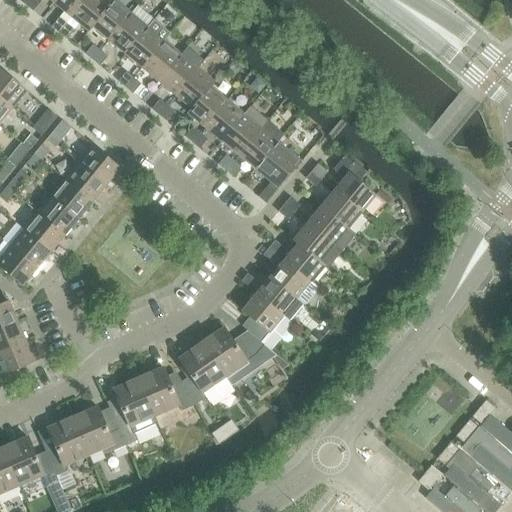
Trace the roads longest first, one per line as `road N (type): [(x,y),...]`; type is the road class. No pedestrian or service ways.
road 1 (residential): [(0,416),(57,393),(117,348),(200,310),(238,258),(238,233),(0,32)]
road 2 (unclassified): [(326,453),(428,329)]
road 3 (secondary): [(401,4),(511,107)]
road 4 (secondary): [(511,70),(443,20),(401,4)]
